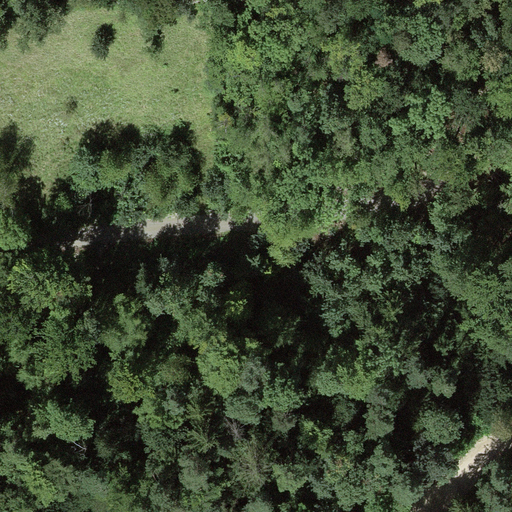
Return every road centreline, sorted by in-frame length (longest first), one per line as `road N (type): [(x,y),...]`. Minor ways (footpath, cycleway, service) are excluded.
road 1 (track): [(511,150),(279,205),(0,253)]
road 2 (track): [(0,428),(368,365)]
